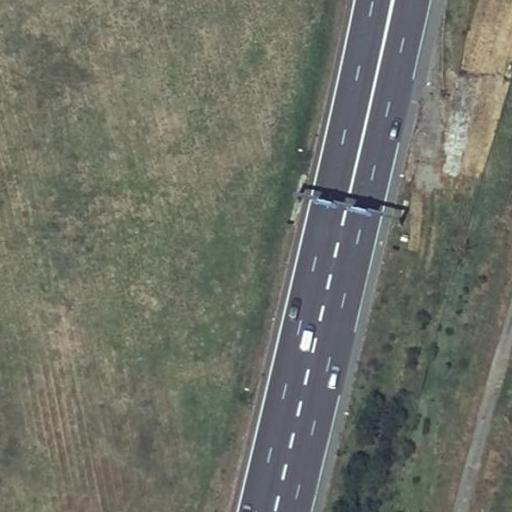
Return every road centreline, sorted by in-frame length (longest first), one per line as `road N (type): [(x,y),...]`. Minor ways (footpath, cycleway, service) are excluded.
road 1 (motorway): [(274,511),(344,220)]
road 2 (motorway): [(344,220),(407,0)]
road 3 (motorway): [(344,220),(375,0)]
